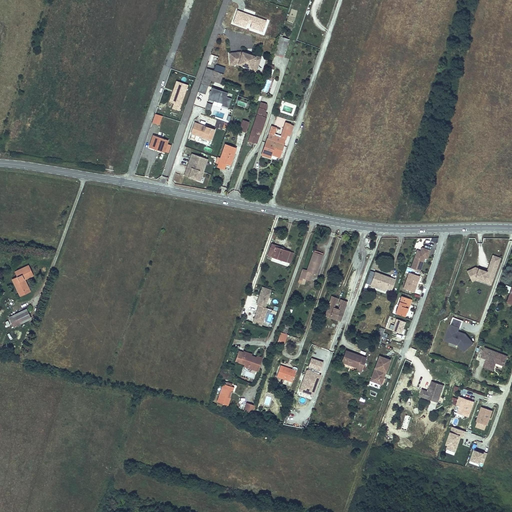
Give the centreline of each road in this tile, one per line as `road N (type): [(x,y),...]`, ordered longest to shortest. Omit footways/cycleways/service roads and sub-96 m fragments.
road 1 (secondary): [(0,162),(364,227),(511,228)]
road 2 (unknown): [(271,209),(340,0)]
road 3 (unknown): [(385,228),(340,368)]
road 4 (track): [(84,175),(40,294),(28,304)]
